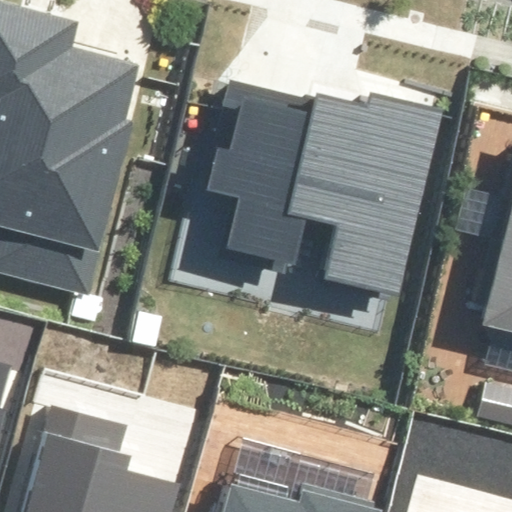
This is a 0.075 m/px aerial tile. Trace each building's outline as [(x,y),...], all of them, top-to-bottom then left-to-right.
[(76,21),(0,1),(0,274),(88,296),(132,122),(121,119),(136,59),(70,43),(76,21)] [(370,114),(223,80),(194,202),(232,211),(221,255),(405,298),(449,115),(374,98),(370,114)] [(511,192),(484,322),(511,328),(511,192)] [(11,368),(0,365),(0,446),(8,410),(1,408),(11,368)] [(124,429),(51,410),(23,511),(175,511),(183,482),(126,467),(130,452),(119,449),(124,429)] [(303,502),(235,484),(227,511),(386,511),(387,507),(307,487),(303,502)]
